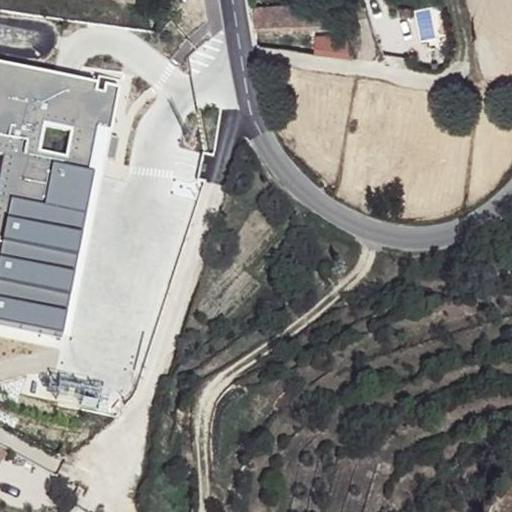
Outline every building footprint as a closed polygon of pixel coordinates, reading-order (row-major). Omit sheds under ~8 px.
[(116,0),(95,0),(125,9),(116,0)] [(116,0),(125,9),(134,0),(116,0)] [(335,6),(250,7),(254,26),(337,25),(335,6)] [(315,34),(316,53),(352,58),(346,35),(315,34)] [(122,88),(0,66),(0,156),(8,158),(0,200),(0,328),(69,341),(99,171),(92,170),(99,131),(113,134),(122,88)]
